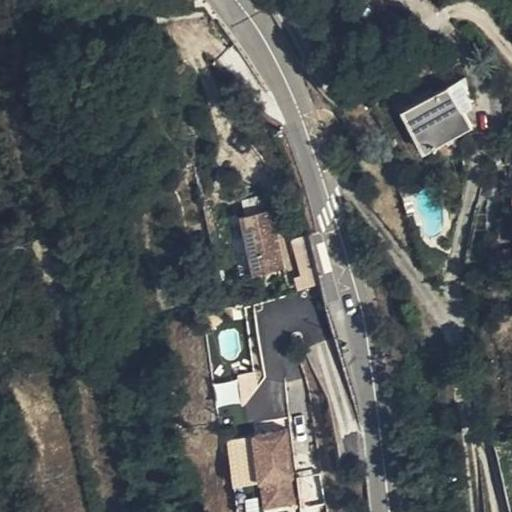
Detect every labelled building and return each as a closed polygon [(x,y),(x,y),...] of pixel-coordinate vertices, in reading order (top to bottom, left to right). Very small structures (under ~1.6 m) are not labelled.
[(454,68),(466,93),(475,88),(484,83),(472,59),(454,68)] [(454,68),(409,91),(422,115),(466,93),(454,68)] [(475,88),(466,93),(422,115),(432,135),(485,108),(475,88)] [(278,208),(248,213),(257,271),(287,266),(278,208)] [(323,259),(318,246),(305,250),(310,263),(323,259)] [(327,278),(315,282),(318,292),(331,288),(327,278)] [(217,402),(236,400),(234,386),(215,389),(217,402)] [(280,433),(285,480),(297,479),(300,506),(320,504),(312,430),(280,433)] [(297,479),(285,480),(287,507),(300,506),(297,479)]
